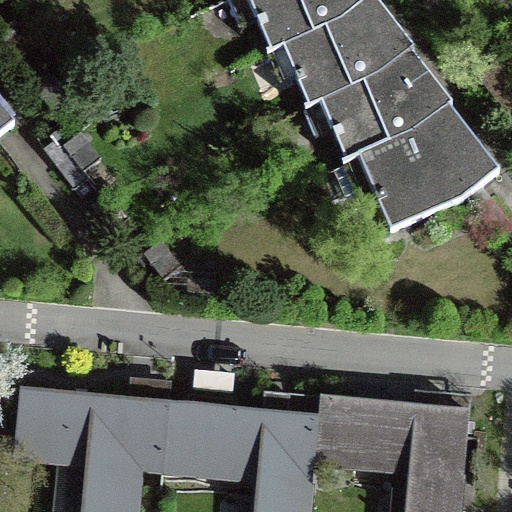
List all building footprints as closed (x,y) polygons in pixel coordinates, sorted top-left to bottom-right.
[(17,19),(1,0),(0,0),(0,32),(14,22),(17,19)] [(253,0),(262,21),(257,23),(260,31),(265,29),(275,52),(288,46),(340,24),(371,0),(253,0)] [(373,0),(371,0),(340,24),(288,46),(300,76),(295,79),(298,87),(303,85),(313,107),(326,101),(378,80),(410,55),(413,52),(373,0)] [(0,40),(16,62),(34,48),(14,22),(0,32),(0,40)] [(34,48),(16,62),(37,88),(52,77),(55,75),(34,48)] [(378,80),(326,101),(338,131),(333,134),(336,142),(341,140),(351,163),(359,159),(416,135),(448,110),(451,108),(410,55),(378,80)] [(498,104),(511,93),(511,85),(495,64),(477,78),(498,104)] [(55,116),(72,104),(52,77),(37,88),(34,91),(54,117),(55,116)] [(511,93),(498,104),(511,121),(511,93)] [(72,104),(55,116),(73,141),(80,135),(90,127),(72,104)] [(448,110),(416,135),(359,159),(390,234),(469,198),(481,189),(498,175),(448,110)] [(0,137),(12,128),(0,112),(0,137)] [(100,162),(80,135),(73,141),(63,148),(62,149),(82,175),(100,162)] [(57,140),(44,150),(81,200),(94,190),(82,175),(62,149),(63,148),(57,140)] [(119,186),(100,162),(82,175),(94,190),(101,199),(109,194),(119,186)] [(469,198),(506,245),(511,240),(511,226),(481,189),(469,198)] [(129,220),(109,194),(101,199),(91,207),(112,234),(129,220)] [(129,220),(112,234),(134,263),(143,256),(152,249),(129,220)] [(164,281),(181,269),(160,242),(152,249),(143,256),(163,282),(164,281)] [(181,269),(164,281),(176,299),(214,303),(216,278),(186,275),(181,269)] [(137,511),(141,470),(162,472),(169,405),(20,391),(13,458),(86,465),(81,511),(137,511)] [(320,399),(318,419),(314,466),(408,475),(404,511),(460,511),(469,413),(320,399)] [(309,511),(314,466),(318,419),(169,405),(162,472),(256,481),(253,511),(309,511)]
